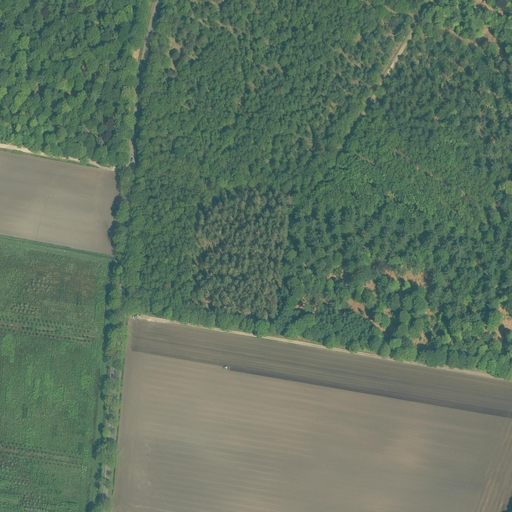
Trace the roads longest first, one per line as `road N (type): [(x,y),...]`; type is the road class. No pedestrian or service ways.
road 1 (tertiary): [(102,511),(139,84),(158,0)]
road 2 (track): [(119,312),(511,380)]
road 3 (track): [(297,197),(308,199),(320,187),(431,0)]
road 4 (track): [(297,197),(110,165)]
road 5 (track): [(345,0),(419,19),(511,65)]
